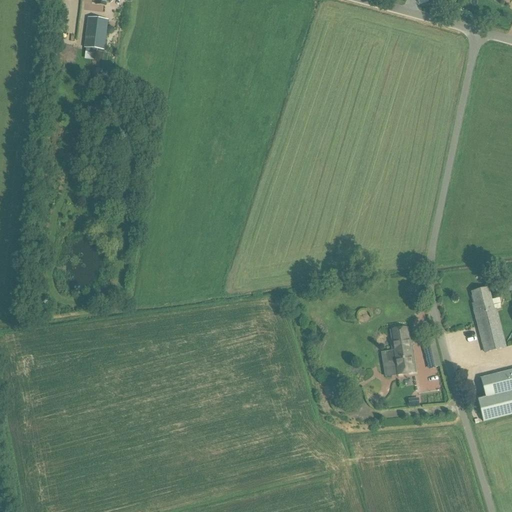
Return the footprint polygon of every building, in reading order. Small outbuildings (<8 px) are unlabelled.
[(89,18),(85,48),(105,51),(109,20),(89,18)] [(74,63),(75,46),(67,45),(66,62),(74,63)] [(474,293),(471,294),(474,303),(473,304),(474,309),(486,353),(506,348),(497,311),(494,312),(491,301),(488,289),(474,293)] [(330,332),(347,330),(346,323),(330,325),(330,332)] [(393,351),(387,352),(388,362),(395,361),(397,375),(416,372),(411,342),(410,339),(409,339),(408,329),(391,332),(393,342),(392,342),(393,351)] [(358,332),(335,334),(336,341),(358,339),(358,332)] [(433,337),(423,340),(430,369),(441,367),(433,337)] [(486,399),(478,401),(484,422),(511,415),(511,371),(481,380),(486,399)]
